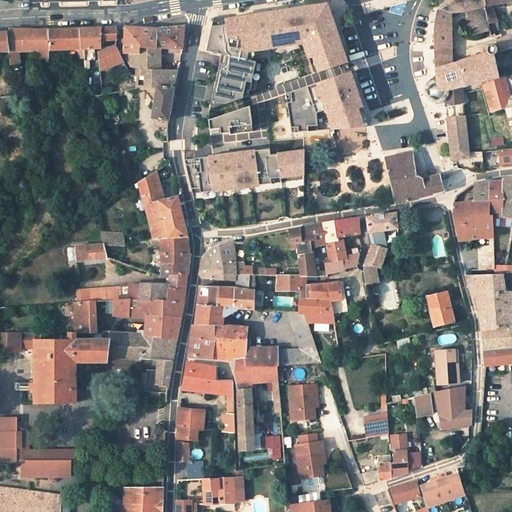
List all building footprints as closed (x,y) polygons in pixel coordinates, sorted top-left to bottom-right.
[(444,0),(438,9),(449,13),(468,9),(474,8),(480,7),(481,16),(479,16),(482,32),(484,40),(496,38),(495,35),(494,33),(490,34),(489,31),(489,28),(488,24),(484,0),(444,0)] [(490,5),(511,0),(484,0),(488,24),(495,22),(492,11),(490,5)] [(314,74),(347,63),(327,5),(252,16),(237,18),(221,20),(213,22),(207,51),(222,55),(210,106),(216,107),(248,96),(256,62),(252,61),(254,51),(303,43),(314,74)] [(472,28),(473,34),(482,32),(479,16),(481,16),(480,7),(474,8),(475,11),(469,12),(469,16),(467,17),(469,28),(472,28)] [(449,18),(449,13),(438,9),(436,11),(435,14),(435,20),(449,18)] [(434,68),(451,63),(450,49),(449,40),(449,18),(435,20),(433,31),(434,68)] [(140,46),(157,47),(157,28),(140,27),(125,26),(124,52),(139,52),(140,46)] [(162,48),(182,50),(184,26),(170,27),(157,28),(157,47),(157,48),(162,48)] [(85,61),(95,61),(95,48),(100,48),(101,41),(101,27),(90,28),(79,28),(81,48),(84,48),(85,59),(85,61)] [(101,41),(117,41),(117,27),(109,27),(101,27),(101,41)] [(49,61),(55,61),(54,49),(78,48),(78,59),(85,59),(84,48),(81,48),(79,28),(56,29),(48,29),(49,61)] [(10,64),(21,62),(19,51),(37,50),(37,61),(49,62),(49,61),(48,29),(18,30),(10,30),(10,31),(7,31),(9,51),(10,64)] [(0,50),(9,51),(7,31),(0,31),(0,50)] [(496,52),(511,48),(511,43),(510,35),(508,36),(506,37),(497,40),(496,38),(484,40),(486,49),(486,48),(487,46),(488,45),(490,44),(492,44),(494,45),(495,46),(496,48),(497,50),(496,52)] [(464,45),(467,59),(487,53),(486,50),(486,49),(484,40),(464,45)] [(115,44),(98,52),(100,70),(123,62),(119,52),(115,44)] [(498,77),(498,76),(492,52),(496,52),(497,50),(496,48),(495,46),(494,45),(492,44),(490,44),(488,45),(487,46),(486,48),(486,49),(486,50),(487,53),(467,59),(462,60),(457,61),(465,86),(481,82),(498,77)] [(139,66),(138,70),(156,69),(157,48),(157,47),(140,46),(139,52),(124,52),(131,67),(139,66)] [(457,61),(462,60),(460,46),(450,49),(451,63),(457,61)] [(37,61),(40,79),(46,79),(46,78),(49,77),(49,74),(49,62),(37,61)] [(451,63),(434,68),(435,77),(427,83),(426,84),(424,87),(423,90),(424,94),(425,97),(427,100),(429,101),(432,103),(436,103),(439,103),(440,103),(444,100),(445,106),(462,102),(462,87),(465,86),(457,61),(451,63)] [(136,86),(139,86),(152,87),(158,87),(153,117),(155,118),(153,126),(167,128),(171,103),(173,88),(178,69),(162,69),(156,69),(138,70),(136,86)] [(292,133),(368,127),(350,72),(286,94),(292,133)] [(489,112),(490,112),(505,109),(510,101),(504,75),(498,76),(498,77),(499,80),(482,84),(489,112)] [(158,87),(152,87),(147,116),(153,117),(158,87)] [(246,125),(252,124),(249,106),(208,120),(210,135),(217,134),(230,133),(231,134),(247,132),(246,125)] [(481,160),(480,152),(467,153),(467,146),(464,117),(446,119),(450,160),(474,157),(474,161),(481,160)] [(511,148),(481,152),(480,152),(481,160),(482,168),(483,168),(511,165),(511,148)] [(271,184),(304,180),(304,151),(278,154),(271,155),(270,149),(194,159),(184,160),(192,194),(221,190),(222,191),(250,188),(250,186),(271,184)] [(440,179),(438,175),(422,179),(422,178),(416,175),(414,175),(411,153),(385,159),(395,204),(443,191),(440,179)] [(135,185),(136,188),(139,187),(141,196),(142,196),(153,238),(154,240),(187,237),(184,223),(178,196),(166,199),(157,170),(144,178),(140,181),(135,185)] [(511,177),(504,177),(503,179),(503,181),(502,201),(501,217),(511,216),(511,177)] [(475,183),(475,203),(502,201),(503,181),(490,181),(475,183)] [(489,238),(494,238),(493,217),(501,217),(502,201),(475,203),(476,207),(454,204),(454,219),(458,241),(489,238)] [(382,230),(397,228),(397,220),(407,218),(406,211),(366,217),(368,232),(382,230)] [(359,254),(345,256),(343,241),(349,240),(348,235),(359,233),(357,218),(324,224),(327,244),(330,263),(342,261),(345,270),(357,265),(359,254)] [(289,230),(291,247),(297,247),(300,275),(300,277),(307,277),(315,277),(315,273),(311,249),(327,244),(324,224),(294,229),(289,230)] [(370,244),(387,250),(382,230),(368,232),(370,244)] [(105,245),(125,246),(124,240),(123,233),(101,232),(103,243),(104,243),(105,245)] [(153,238),(151,238),(152,246),(161,246),(161,260),(160,277),(169,277),(174,277),(174,274),(186,274),(188,274),(189,264),(190,255),(188,255),(188,248),(187,237),(154,240),(153,238)] [(234,260),(232,243),(231,240),(221,244),(216,246),(210,250),(203,256),(201,265),(234,267),(234,260)] [(494,242),(489,242),(489,245),(477,246),(478,270),(494,269),(494,267),(494,242)] [(108,257),(105,245),(104,243),(103,243),(75,246),(76,261),(108,257)] [(376,266),(382,264),(387,250),(370,244),(362,266),(376,266)] [(327,273),(345,270),(342,261),(330,263),(325,263),(327,273)] [(254,275),(253,264),(234,267),(237,275),(250,275),(254,275)] [(237,275),(234,267),(201,265),(199,272),(202,278),(225,279),(235,281),(235,275),(237,275)] [(378,283),(376,266),(362,266),(365,284),(378,283)] [(511,327),(511,294),(511,293),(511,271),(502,272),(502,275),(467,276),(479,316),(481,327),(481,332),(483,351),(511,347),(511,327)] [(169,277),(169,283),(140,283),(140,286),(139,299),(151,299),(150,315),(181,316),(184,301),(185,288),(186,274),(174,274),(174,277),(169,277)] [(254,310),(254,290),(249,289),(250,275),(237,275),(235,288),(219,287),(217,306),(237,307),(237,309),(250,310),(254,310)] [(249,289),(254,290),(256,291),(257,275),(254,275),(250,275),(249,289)] [(306,285),(307,277),(300,277),(300,275),(276,275),(275,291),(300,291),(300,298),(330,301),(333,313),(346,311),(344,298),(339,299),(337,282),(306,285)] [(140,286),(130,287),(128,300),(134,299),(139,299),(140,286)] [(128,300),(130,287),(105,289),(105,300),(114,300),(128,300)] [(199,296),(198,304),(217,306),(219,287),(210,287),(200,287),(199,296)] [(81,301),(84,301),(89,301),(88,290),(80,291),(81,301)] [(428,295),(436,327),(454,322),(449,300),(446,290),(428,295)] [(304,312),(333,313),(330,301),(300,298),(300,312),(304,312)] [(128,300),(114,300),(113,313),(113,314),(131,316),(145,316),(150,315),(151,299),(139,299),(134,299),(128,300)] [(96,323),(95,300),(89,301),(84,301),(81,301),(75,302),(76,331),(88,331),(95,331),(96,331),(96,323)] [(96,323),(108,323),(108,313),(113,313),(114,300),(105,300),(95,300),(96,323)] [(217,306),(198,304),(196,316),(195,325),(215,326),(222,326),(224,312),(236,313),(237,309),(237,307),(217,306)] [(288,312),(294,332),(311,333),(307,323),(304,312),(300,312),(292,312),(288,312)] [(313,322),(334,322),(333,313),(304,312),(307,323),(313,322)] [(181,316),(150,315),(145,316),(144,334),(176,339),(178,329),(181,316)] [(213,341),(215,326),(195,325),(192,327),(191,333),(190,339),(213,341)] [(247,328),(222,326),(215,326),(213,341),(232,342),(232,338),(247,339),(247,328)] [(128,332),(102,331),(102,338),(95,338),(88,338),(88,331),(76,331),(69,331),(69,339),(61,339),(35,340),(34,331),(0,332),(0,350),(22,351),(22,347),(34,347),(34,403),(76,402),(76,362),(108,361),(109,357),(158,359),(157,370),(146,369),(146,373),(142,373),(141,387),(145,387),(145,392),(149,392),(148,396),(160,397),(160,393),(168,393),(168,389),(170,379),(171,370),(176,339),(144,334),(128,332)] [(35,340),(61,339),(61,331),(34,331),(35,340)] [(246,351),(246,358),(246,367),(278,367),(296,365),(320,362),(311,333),(294,332),(300,349),(272,350),(246,351)] [(189,351),(188,357),(224,360),(235,359),(246,358),(246,351),(246,349),(247,339),(232,338),(232,342),(213,341),(190,339),(189,351)] [(484,366),(511,363),(511,347),(483,351),(484,366)] [(435,350),(437,383),(458,382),(456,358),(454,358),(453,348),(435,350)] [(281,413),(278,367),(246,367),(246,358),(235,359),(233,374),(236,389),(238,450),(254,450),(251,388),(250,388),(249,377),(255,377),(255,382),(272,382),(275,413),(281,413)] [(183,385),(207,388),(206,392),(227,394),(228,406),(234,406),(233,379),(217,379),(217,367),(187,362),(184,382),(183,385)] [(293,419),(316,418),(315,407),(314,395),(318,394),(317,384),(290,387),(293,419)] [(461,394),(462,386),(435,392),(413,397),(417,417),(432,412),(432,409),(438,408),(442,428),(469,425),(471,424),(471,410),(463,411),(464,394),(461,394)] [(176,438),(197,440),(197,429),(202,429),(204,412),(179,410),(178,416),(176,425),(176,428),(176,431),(176,438)] [(363,417),(364,424),(366,424),(386,421),(386,413),(363,417)] [(223,419),(223,432),(235,433),(234,414),(228,414),(223,419)] [(29,450),(29,433),(21,433),(21,431),(17,431),(17,417),(0,416),(0,462),(17,463),(17,458),(21,458),(21,476),(72,476),(72,465),(72,450),(29,450)] [(366,424),(369,438),(387,435),(386,421),(366,424)] [(166,431),(153,431),(153,440),(165,440),(166,431)] [(406,449),(406,434),(391,435),(392,450),(406,449)] [(279,436),(261,436),(261,457),(279,457),(279,436)] [(297,444),(303,477),(325,474),(323,462),(321,450),(325,449),(323,440),(319,441),(297,444)] [(176,451),(190,451),(190,445),(176,442),(176,446),(176,451)] [(406,449),(392,450),(392,460),(389,461),(391,478),(404,473),(408,472),(408,469),(421,465),(420,450),(407,453),(406,449)] [(189,462),(191,462),(190,451),(176,451),(177,463),(189,462)] [(391,478),(389,461),(389,454),(378,455),(377,462),(377,469),(360,474),(365,486),(380,481),(391,478)] [(149,457),(86,456),(86,468),(148,469),(149,457)] [(191,462),(189,462),(189,480),(203,480),(204,479),(203,461),(191,462)] [(427,483),(419,486),(426,506),(427,507),(427,508),(465,494),(458,472),(451,475),(451,476),(447,478),(445,473),(430,478),(432,483),(427,485),(427,483)] [(244,501),(242,477),(236,477),(233,478),(235,502),(244,501)] [(203,480),(203,491),(207,491),(208,505),(220,504),(235,503),(235,502),(233,478),(204,479),(203,480)] [(417,481),(388,490),(393,504),(420,497),(417,481)] [(161,511),(162,498),(163,486),(124,487),(123,511),(161,511)] [(12,489),(0,487),(0,511),(60,511),(61,499),(52,498),(52,492),(24,490),(24,499),(11,498),(12,489)] [(70,511),(71,487),(62,488),(61,499),(60,511),(70,511)] [(24,490),(12,489),(11,498),(24,499),(24,490)] [(192,500),(176,500),(176,511),(195,511),(195,505),(195,503),(194,503),(192,503),(192,500)] [(289,511),(329,511),(328,501),(289,506),(289,511)]
